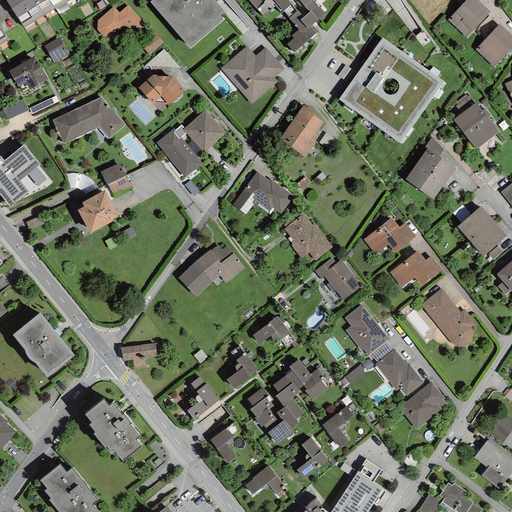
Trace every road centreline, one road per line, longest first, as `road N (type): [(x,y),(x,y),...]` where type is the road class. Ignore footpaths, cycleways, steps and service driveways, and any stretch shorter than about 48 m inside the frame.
road 1 (residential): [(101,350),(125,331),(360,0)]
road 2 (residential): [(511,342),(399,511)]
road 3 (residential): [(109,360),(231,511)]
road 4 (residential): [(0,505),(109,360)]
road 5 (residential): [(0,226),(101,350)]
